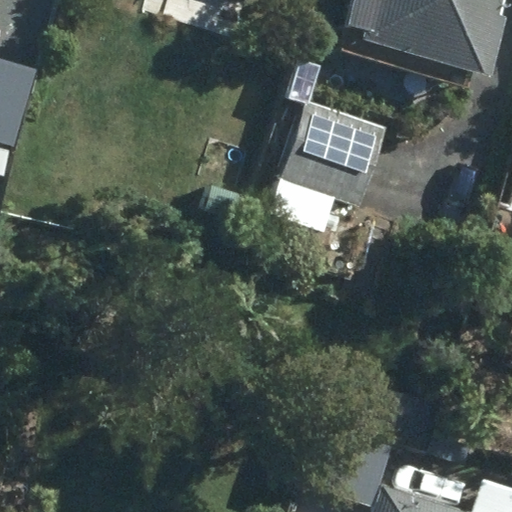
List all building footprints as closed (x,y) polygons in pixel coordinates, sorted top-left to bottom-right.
[(349,23),(474,61),(493,4),(485,0),(336,0),(334,10),(350,15),(349,23)] [(274,170),(357,197),(382,120),(299,94),(274,170)] [(249,143),(226,134),(218,154),(242,164),(249,143)] [(308,409),(418,440),(432,396),(379,379),(383,367),(326,350),(308,409)] [(355,475),(367,438),(334,427),(322,464),(355,475)] [(403,511),(359,498),(354,511),(403,511)]
